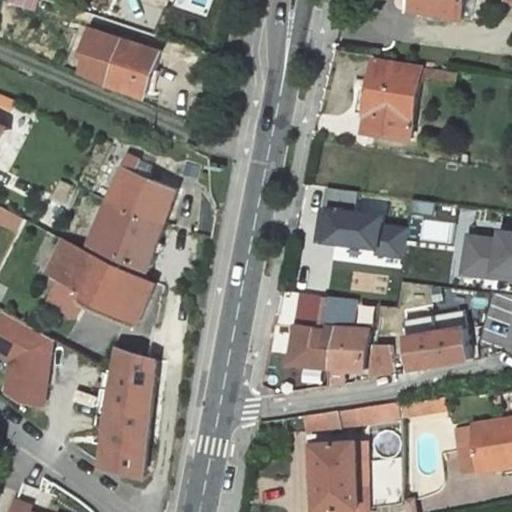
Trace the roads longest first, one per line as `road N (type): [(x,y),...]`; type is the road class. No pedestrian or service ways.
road 1 (primary): [(220,412),(294,0)]
road 2 (residential): [(220,412),(511,368)]
road 3 (unclassified): [(127,511),(0,420)]
